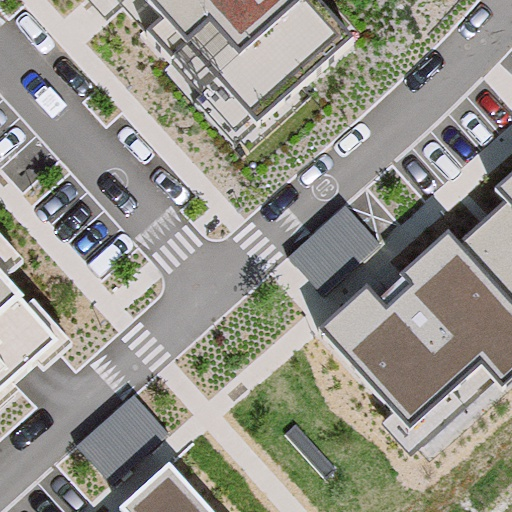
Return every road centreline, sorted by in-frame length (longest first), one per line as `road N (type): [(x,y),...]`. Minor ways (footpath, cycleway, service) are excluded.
road 1 (residential): [(214,290),(511,26)]
road 2 (residential): [(0,58),(214,290)]
road 3 (residential): [(214,290),(0,486)]
